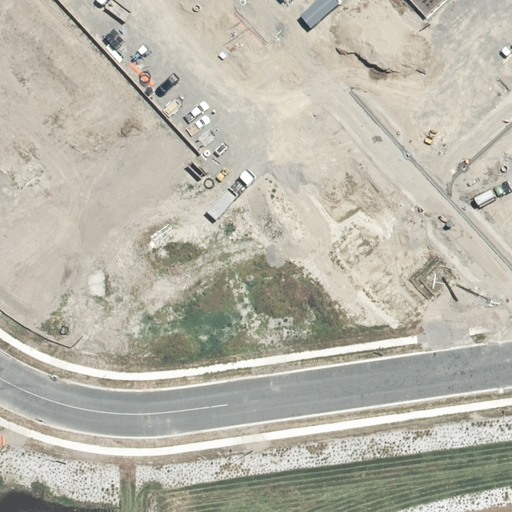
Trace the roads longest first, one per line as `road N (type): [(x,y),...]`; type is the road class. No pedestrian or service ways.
road 1 (residential): [(511,356),(154,415),(88,410),(0,374)]
road 2 (residential): [(412,200),(237,0)]
road 3 (residential): [(511,314),(412,200)]
road 4 (residential): [(412,200),(511,107)]
